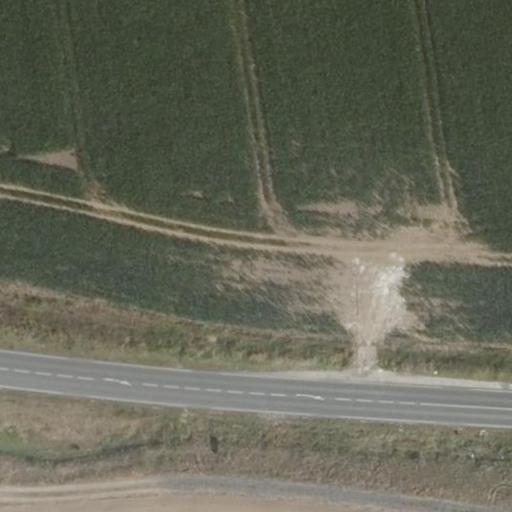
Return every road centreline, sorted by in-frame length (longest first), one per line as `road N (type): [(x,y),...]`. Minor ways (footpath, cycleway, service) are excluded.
road 1 (tertiary): [(511,410),(0,363)]
road 2 (track): [(0,491),(228,476),(444,511)]
